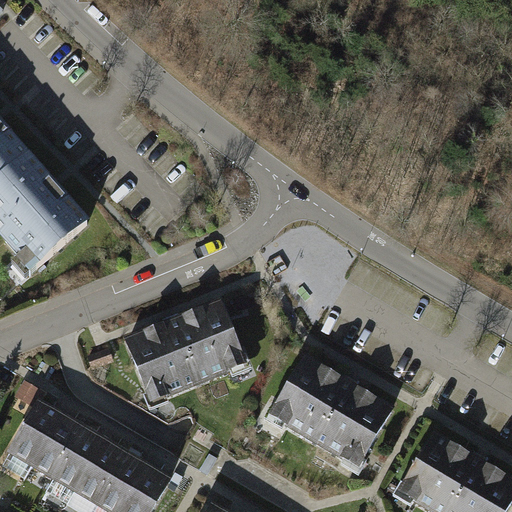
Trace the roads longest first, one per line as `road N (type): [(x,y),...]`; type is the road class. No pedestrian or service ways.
road 1 (residential): [(0,344),(248,250),(303,207)]
road 2 (residential): [(303,207),(73,0)]
road 3 (residential): [(511,333),(303,207)]
